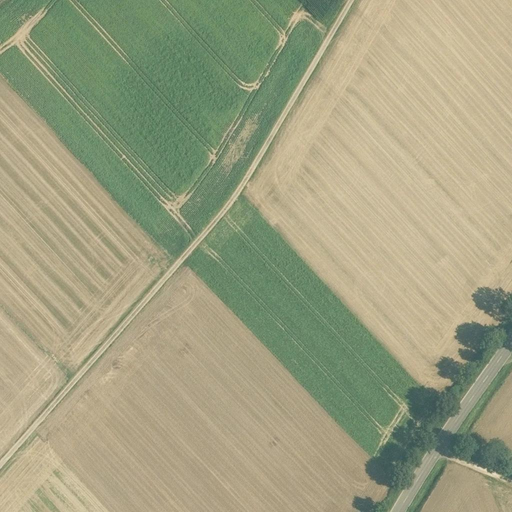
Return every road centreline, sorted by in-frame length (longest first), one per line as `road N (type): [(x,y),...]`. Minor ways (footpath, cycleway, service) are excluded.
road 1 (track): [(363,0),(248,198),(0,481)]
road 2 (secondary): [(410,511),(511,357)]
